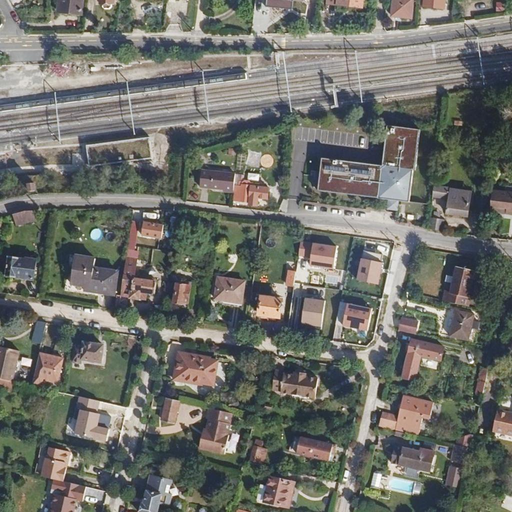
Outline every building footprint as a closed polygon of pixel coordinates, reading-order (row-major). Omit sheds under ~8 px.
[(58,0),(57,12),(81,15),(83,0),(58,0)] [(413,0),(392,0),(391,17),(411,19),(413,0)] [(444,8),(444,0),(419,0),(419,6),(444,8)] [(412,203),(420,131),(388,127),(383,167),(324,160),(320,193),(412,203)] [(149,138),(87,146),(90,167),(152,159),(149,138)] [(234,185),(235,174),(202,171),(200,187),(223,190),(223,192),(233,194),(234,185)] [(268,200),(270,188),(252,186),(249,182),(244,181),(244,182),(240,182),(240,186),(234,185),(232,201),(248,202),(248,205),(259,206),(259,199),(268,200)] [(37,192),(37,184),(29,184),(29,192),(37,192)] [(467,217),(471,192),(434,186),(433,197),(449,200),(447,214),(451,215),(460,216),(467,217)] [(511,191),(492,190),(490,212),(511,213),(511,191)] [(29,223),(26,211),(14,214),(15,220),(17,226),(29,223)] [(182,231),(184,219),(177,217),(175,230),(182,231)] [(5,229),(17,226),(15,220),(3,223),(5,229)] [(438,231),(439,221),(430,220),(429,230),(438,231)] [(165,225),(145,222),(142,237),(163,240),(165,225)] [(313,244),(301,242),(299,256),(311,258),(313,244)] [(336,246),(313,243),(313,244),(311,258),(310,265),(332,268),(336,246)] [(153,249),(152,265),(165,266),(166,250),(153,249)] [(70,255),(65,291),(90,295),(90,292),(115,296),(119,272),(94,267),(95,259),(70,255)] [(9,257),(6,276),(16,278),(17,279),(34,281),(37,265),(28,263),(28,260),(9,257)] [(153,295),(155,282),(133,279),(136,259),(127,257),(120,297),(146,301),(147,295),(153,295)] [(382,263),(361,259),(357,279),(378,283),(382,263)] [(469,296),(475,271),(456,267),(450,292),(445,291),(443,301),(469,307),(471,296),(469,296)] [(296,273),(296,272),(289,271),(286,285),(294,286),(295,282),(296,273)] [(219,277),(215,300),(242,304),(246,282),(219,277)] [(189,304),(192,286),(167,282),(165,298),(173,300),(173,304),(184,306),(184,303),(189,304)] [(261,296),(258,315),(280,319),(283,300),(261,296)] [(325,301),(305,298),(301,326),(321,329),(325,301)] [(372,308),(348,304),(344,327),(368,332),(372,308)] [(457,310),(450,337),(469,341),(475,315),(457,310)] [(42,344),(46,323),(37,321),(32,342),(42,344)] [(411,333),(413,327),(400,324),(399,330),(411,333)] [(412,339),(403,378),(416,382),(422,357),(441,362),(445,348),(412,339)] [(75,345),(72,363),(82,365),(83,361),(102,364),(105,345),(85,342),(84,346),(75,345)] [(0,377),(13,380),(20,351),(0,347),(0,377)] [(179,352),(173,379),(215,387),(220,360),(179,352)] [(57,384),(63,359),(40,354),(33,385),(43,387),(45,381),(57,384)] [(483,395),(488,370),(481,368),(476,393),(483,395)] [(315,399),(318,380),(306,378),(306,375),(275,371),(273,389),(281,390),(281,394),(293,396),(294,398),(302,399),(304,397),(315,399)] [(0,389),(11,392),(13,380),(0,377),(0,389)] [(430,420),(434,403),(404,396),(396,429),(396,431),(418,436),(423,418),(430,420)] [(175,424),(180,401),(167,398),(161,421),(175,424)] [(479,412),(480,406),(469,403),(468,409),(479,412)] [(224,454),(232,414),(209,409),(207,419),(209,419),(207,430),(206,436),(202,436),(200,448),(224,454)] [(511,413),(497,410),(492,432),(511,436),(511,413)] [(396,429),(399,417),(384,413),(381,426),(396,429)] [(301,437),(297,455),(330,462),(331,455),(334,456),(337,446),(301,437)] [(467,465),(471,448),(454,445),(451,461),(467,465)] [(395,446),(391,464),(431,473),(436,453),(421,449),(420,452),(395,446)] [(64,481),(67,467),(65,467),(66,461),(69,459),(70,454),(68,451),(51,447),(48,457),(46,458),(42,476),(64,481)] [(263,466),(267,450),(254,447),(250,463),(263,466)] [(452,468),(450,477),(461,479),(463,470),(452,468)] [(377,474),(374,488),(381,490),(384,475),(383,472),(380,472),(377,474)] [(142,504),(140,511),(157,511),(160,505),(169,507),(172,495),(168,494),(171,480),(151,476),(144,504),(142,504)] [(270,477),(264,502),(288,509),(294,483),(270,477)] [(73,511),(77,499),(83,501),(87,486),(65,481),(62,495),(55,494),(50,511),(73,511)]
